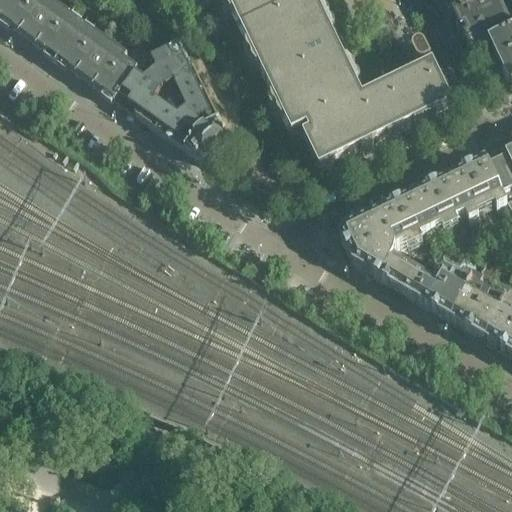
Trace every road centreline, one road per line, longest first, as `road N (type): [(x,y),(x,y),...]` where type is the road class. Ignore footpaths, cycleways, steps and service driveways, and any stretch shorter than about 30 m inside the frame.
road 1 (residential): [(270,246),(0,50)]
road 2 (residential): [(511,389),(270,246)]
road 3 (residential): [(491,133),(270,246)]
road 4 (residential): [(491,133),(423,0)]
